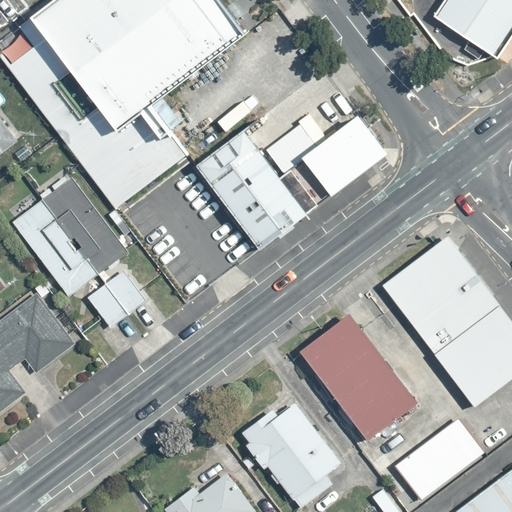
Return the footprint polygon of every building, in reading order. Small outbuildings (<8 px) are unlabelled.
[(226,29),(204,0),(42,0),(0,31),(0,66),(99,200),(162,153),(125,104),(226,29)] [(511,0),(436,0),(429,10),(495,54),(511,30),(511,0)] [(269,110),(251,86),(228,103),(246,127),(269,110)] [(374,148),(346,111),(288,153),(316,191),(374,148)] [(0,155),(19,141),(0,115),(0,155)] [(291,207),(230,125),(186,157),(247,240),(291,207)] [(73,176),(13,221),(70,296),(130,251),(73,176)] [(511,355),(511,329),(434,230),(368,281),(458,397),(511,355)] [(37,291),(0,318),(0,413),(28,392),(10,369),(25,358),(36,373),(76,343),(37,291)] [(405,388),(340,304),(293,340),(358,424),(405,388)] [(243,431),(293,498),(342,462),(297,402),(279,415),(274,408),(243,431)] [(467,444),(441,411),(384,455),(410,487),(467,444)] [(511,511),(511,466),(453,511),(511,511)] [(167,511),(249,511),(255,509),(227,472),(201,492),(194,484),(164,507),(167,511)]
